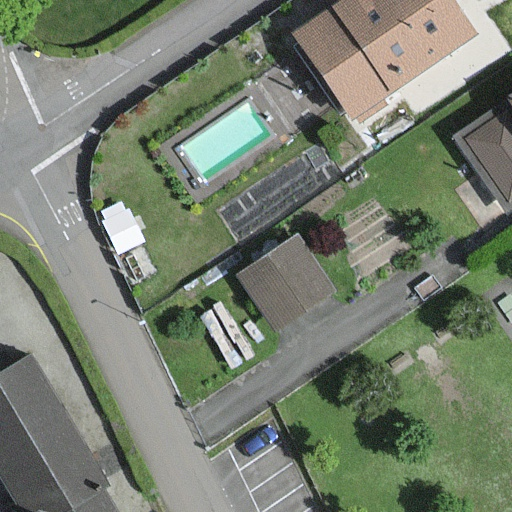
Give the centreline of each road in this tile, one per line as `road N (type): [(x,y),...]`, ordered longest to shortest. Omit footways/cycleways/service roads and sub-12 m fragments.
road 1 (residential): [(0,156),(32,180),(199,511)]
road 2 (residential): [(0,117),(42,119),(62,111),(225,0)]
